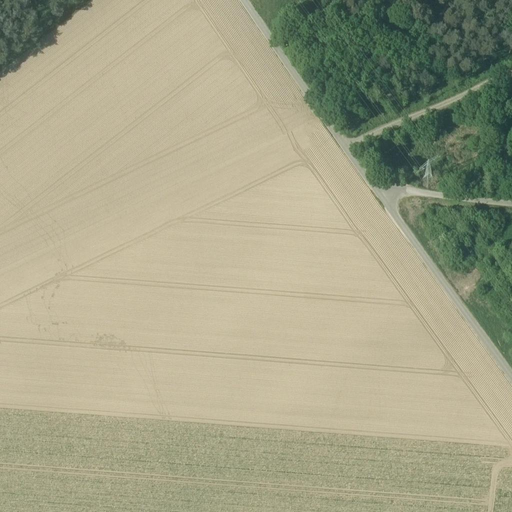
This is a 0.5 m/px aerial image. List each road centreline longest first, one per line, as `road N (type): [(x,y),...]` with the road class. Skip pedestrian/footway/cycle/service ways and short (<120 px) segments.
road 1 (unclassified): [(375,188),(511,374)]
road 2 (unclassified): [(242,0),(375,188)]
road 3 (track): [(511,71),(344,146)]
road 4 (unclassified): [(511,204),(375,188)]
